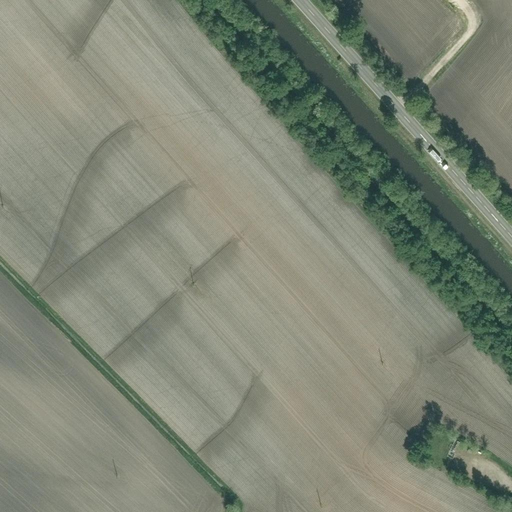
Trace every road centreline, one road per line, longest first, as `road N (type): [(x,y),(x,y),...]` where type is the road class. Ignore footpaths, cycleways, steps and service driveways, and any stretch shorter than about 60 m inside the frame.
road 1 (tertiary): [(511,235),(300,0)]
road 2 (track): [(402,110),(473,27),(455,0)]
